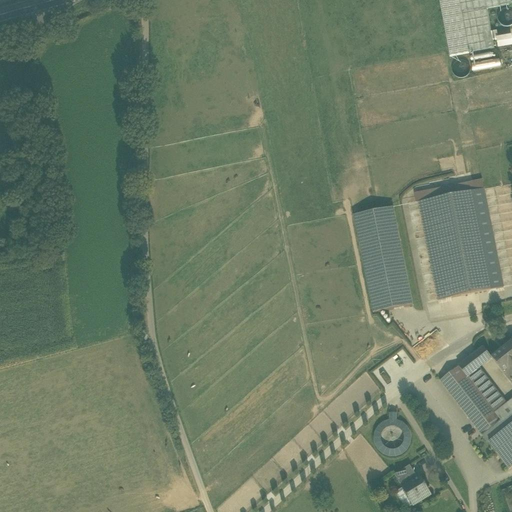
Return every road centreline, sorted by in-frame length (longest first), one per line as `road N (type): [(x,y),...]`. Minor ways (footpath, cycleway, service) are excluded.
road 1 (unclassified): [(143,0),(152,340),(210,511)]
road 2 (track): [(466,511),(394,392)]
